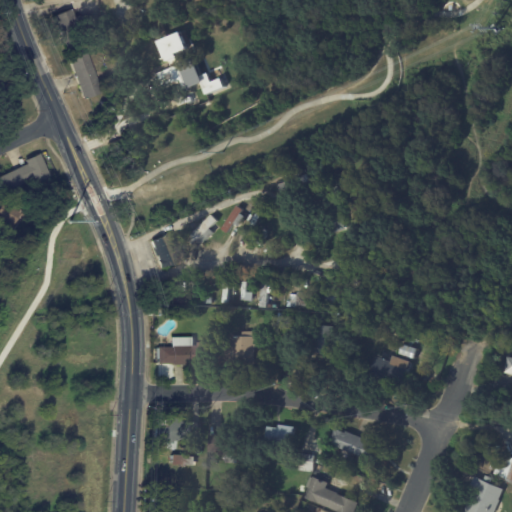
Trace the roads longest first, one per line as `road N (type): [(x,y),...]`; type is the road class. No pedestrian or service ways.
road 1 (residential): [(131,390),(227,392),(442,423)]
road 2 (tertiary): [(10,0),(113,249)]
road 3 (tertiary): [(125,283),(132,357),(123,511)]
road 4 (residential): [(405,511),(471,341)]
